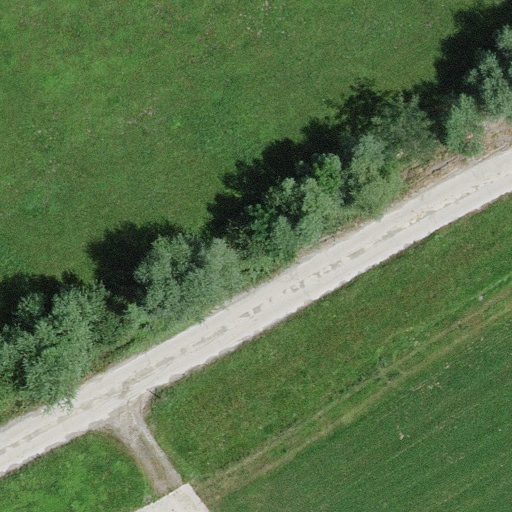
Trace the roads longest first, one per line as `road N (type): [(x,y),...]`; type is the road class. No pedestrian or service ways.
road 1 (track): [(0,447),(511,185)]
road 2 (track): [(175,511),(511,289)]
road 3 (track): [(96,397),(192,511)]
